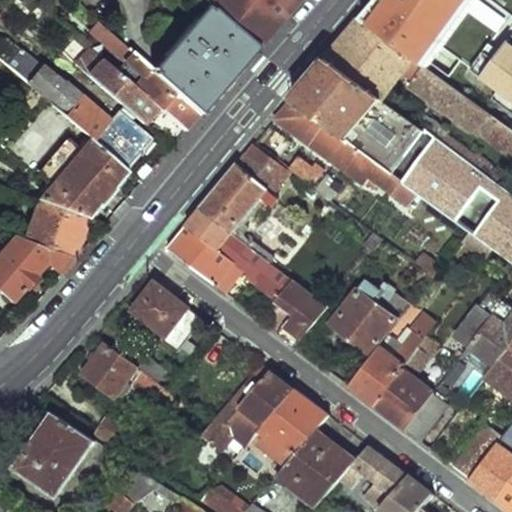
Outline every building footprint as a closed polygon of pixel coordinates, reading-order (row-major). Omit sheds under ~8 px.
[(296,0),(204,0),(207,3),(253,42),(288,2),(292,5),(296,0)] [(380,0),(364,21),(415,62),(465,0),(380,0)] [(503,20),(479,0),(475,0),(468,9),(494,31),(503,20)] [(207,3),(152,67),(203,110),(228,80),(258,46),(253,42),(207,3)] [(344,41),(326,62),(379,101),(400,72),(413,81),(407,88),(472,135),(474,133),(511,159),(511,131),(493,118),(474,104),(364,21),(344,41)] [(110,32),(102,41),(144,77),(135,88),(157,106),(186,130),(203,110),(152,67),(110,32)] [(511,44),(509,43),(482,80),(511,101),(511,44)] [(100,66),(90,78),(143,123),(157,106),(135,88),(92,51),(88,56),(100,66)] [(0,84),(36,115),(49,101),(28,83),(0,58),(0,84)] [(344,142),(413,192),(468,232),(493,250),(511,264),(511,198),(494,185),(416,128),(379,101),(326,62),(309,83),(292,103),(344,142)] [(43,66),(28,83),(49,101),(92,138),(126,168),(153,137),(119,109),(111,117),(69,83),(62,83),(43,66)] [(275,123),(329,162),(344,142),(292,103),(279,119),(275,123)] [(416,128),(494,185),(501,174),(477,157),(474,160),(447,139),(449,134),(425,116),(416,128)] [(92,138),(39,199),(87,217),(128,169),(126,168),(92,138)] [(329,162),(362,187),(369,178),(404,204),(413,192),(344,142),(329,162)] [(255,147),(238,168),(270,195),(290,173),(255,147)] [(290,170),(311,186),(314,182),(323,170),(314,164),(311,166),(299,157),(290,170)] [(238,168),(200,212),(238,240),(246,228),(239,223),(258,196),(268,204),(273,198),(270,195),(238,168)] [(316,189),(320,192),(330,179),(326,176),(318,185),(316,189)] [(39,199),(26,239),(72,256),(87,217),(39,199)] [(238,240),(200,212),(167,251),(225,294),(235,280),(225,272),(233,262),(247,272),(246,278),(296,317),(280,337),(294,347),(310,328),(327,307),(238,240)] [(460,242),(485,261),(493,250),(468,232),(460,242)] [(0,248),(0,288),(14,301),(50,261),(63,273),(77,257),(72,256),(26,239),(12,234),(0,248)] [(415,265),(433,278),(440,268),(422,254),(415,265)] [(367,278),(358,288),(375,301),(383,291),(380,289),(367,278)] [(411,306),(395,292),(396,291),(385,282),(380,289),(383,291),(375,301),(400,321),(411,306)] [(134,310),(148,321),(145,326),(178,351),(202,321),(154,285),(134,310)] [(375,301),(358,288),(329,325),(370,358),(400,321),(375,301)] [(490,293),(456,339),(468,348),(499,308),(503,302),(490,293)] [(499,308),(468,348),(494,367),(511,342),(511,316),(511,317),(499,308)] [(380,348),(349,388),(373,407),(416,351),(424,341),(414,334),(395,359),(380,348)] [(511,342),(494,367),(485,378),(511,396),(511,342)] [(106,345),(85,374),(116,398),(119,394),(123,397),(134,383),(178,416),(187,405),(172,394),(159,384),(137,368),(106,345)] [(416,351),(373,407),(406,432),(434,393),(407,372),(410,368),(417,373),(428,359),(416,351)] [(137,368),(159,384),(168,373),(146,356),(137,368)] [(260,383),(220,429),(213,424),(203,437),(221,452),(238,433),(246,439),(242,444),(247,448),(249,446),(259,434),(295,391),(270,372),(260,383)] [(260,383),(253,378),(213,424),(220,429),(260,383)] [(295,391),(259,434),(293,461),(317,429),(328,416),(295,391)] [(434,393),(406,432),(421,442),(448,404),(434,393)] [(93,443),(50,413),(12,469),(55,499),(93,443)] [(109,418),(98,435),(119,449),(130,432),(109,418)] [(487,425),(455,468),(470,480),(503,437),(487,425)] [(511,425),(503,437),(470,480),(496,500),(511,478),(511,425)] [(293,461),(279,479),(317,507),(340,480),(355,462),(317,429),(293,461)] [(247,448),(235,462),(245,470),(259,454),(249,446),(247,448)] [(355,462),(340,480),(358,496),(363,491),(367,495),(364,500),(371,505),(365,511),(379,511),(380,511),(410,477),(368,446),(355,462)] [(410,477),(380,511),(381,511),(418,511),(420,510),(434,495),(410,477)] [(511,478),(496,500),(511,511),(511,478)] [(218,511),(245,511),(251,506),(218,481),(203,500),(218,511)] [(173,511),(204,511),(182,494),(171,509),(173,511)] [(0,495),(0,511),(8,511),(13,506),(0,495)]
